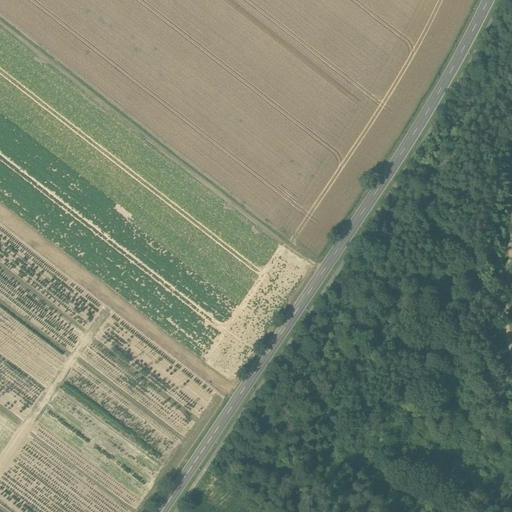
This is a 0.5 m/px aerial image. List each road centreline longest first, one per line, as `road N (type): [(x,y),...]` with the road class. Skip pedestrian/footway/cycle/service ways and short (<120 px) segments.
road 1 (tertiary): [(160,511),(371,208),(488,0)]
road 2 (track): [(326,272),(0,22)]
road 3 (track): [(511,235),(511,355)]
